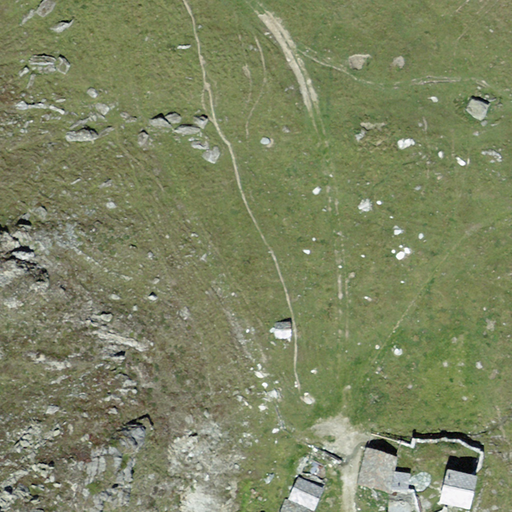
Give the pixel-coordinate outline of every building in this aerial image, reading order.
[(328,460),(310,451),(300,470),(318,479),(328,460)] [(390,458),(366,451),(360,483),(401,488),(402,475),(387,473),(390,458)] [(474,479),(451,474),(444,501),(467,507),(474,479)] [(315,487),(298,478),(289,495),(307,504),(315,487)] [(404,491),(388,491),(388,506),(404,506),(404,491)] [(307,511),(308,511),(284,500),(277,511),(307,511)]
